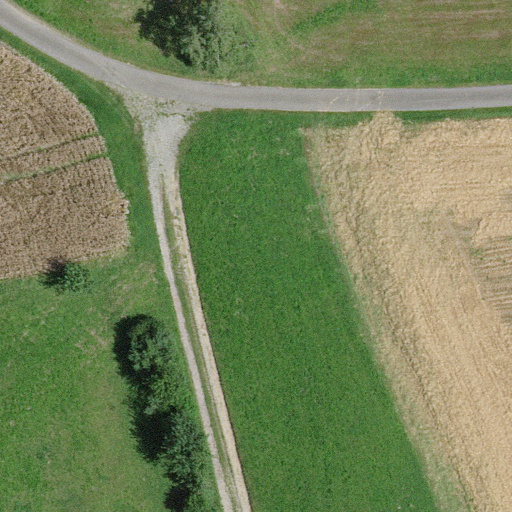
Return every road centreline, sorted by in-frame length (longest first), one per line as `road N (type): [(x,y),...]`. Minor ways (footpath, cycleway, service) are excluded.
road 1 (track): [(0,12),(81,59),(210,94),(511,95)]
road 2 (track): [(240,511),(163,193),(172,87)]
